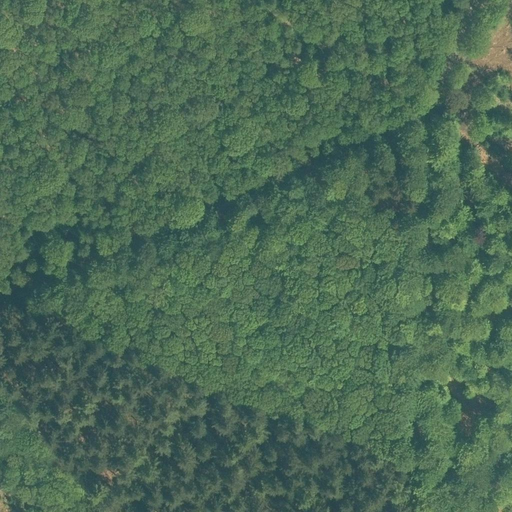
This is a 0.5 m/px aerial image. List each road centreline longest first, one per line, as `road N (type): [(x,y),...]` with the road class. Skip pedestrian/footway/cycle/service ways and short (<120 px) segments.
road 1 (unclassified): [(414,511),(422,146),(428,106),(473,0)]
road 2 (track): [(0,296),(367,132),(409,94)]
road 3 (track): [(262,0),(428,106),(511,144)]
road 4 (track): [(113,511),(0,381)]
